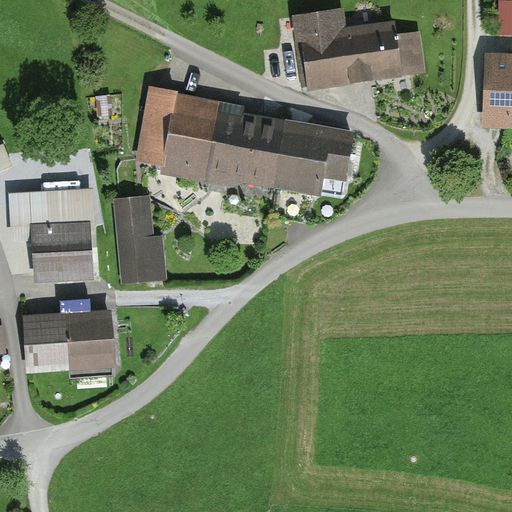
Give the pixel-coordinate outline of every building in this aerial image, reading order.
[(300,17),(307,89),(420,78),(416,34),(334,42),(331,14),(300,17)] [(511,62),(486,60),(480,125),(511,128),(511,62)] [(340,180),(348,134),(147,98),(136,159),(311,191),(314,176),(340,180)] [(6,141),(0,142),(0,170),(15,165),(6,141)] [(144,194),(110,198),(122,285),(167,279),(161,234),(150,236),(144,194)] [(85,227),(26,231),(29,279),(88,275),(85,227)] [(105,312),(16,319),(20,371),(109,364),(105,312)]
